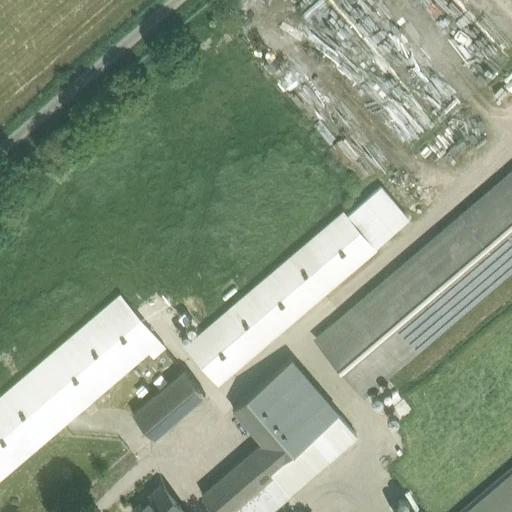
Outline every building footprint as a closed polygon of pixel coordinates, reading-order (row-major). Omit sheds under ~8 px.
[(511,175),(319,341),(362,392),(511,263),(511,175)] [(380,180),(344,211),(376,248),(412,216),(380,180)] [(344,211),(186,346),(218,383),(376,248),(344,211)] [(121,294),(0,397),(0,476),(160,340),(121,294)] [(338,412),(291,358),(272,374),(318,428),(338,412)] [(205,393),(185,369),(133,413),(154,437),(205,393)] [(318,428),(272,374),(233,408),(262,442),(280,462),(318,428)] [(262,442),(202,493),(218,511),(228,511),(238,504),(245,511),(256,511),(285,487),(270,470),(280,462),(262,442)] [(511,511),(511,472),(464,511),(511,511)] [(161,484),(134,509),(136,511),(178,511),(183,508),(161,484)]
